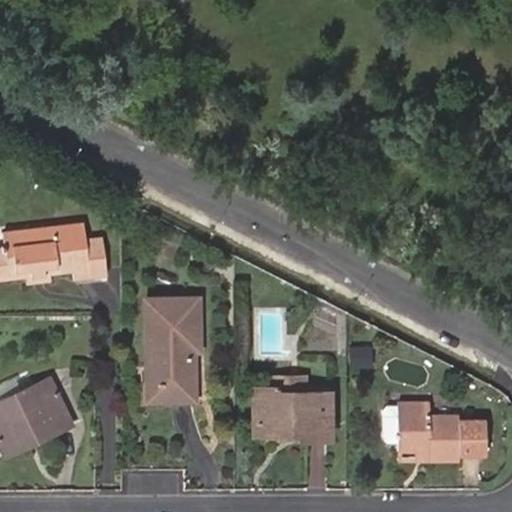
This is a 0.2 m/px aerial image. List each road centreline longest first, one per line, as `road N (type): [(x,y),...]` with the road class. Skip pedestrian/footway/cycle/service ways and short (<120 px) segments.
road 1 (residential): [(0,69),(98,129),(511,344)]
road 2 (residential): [(0,497),(511,496)]
